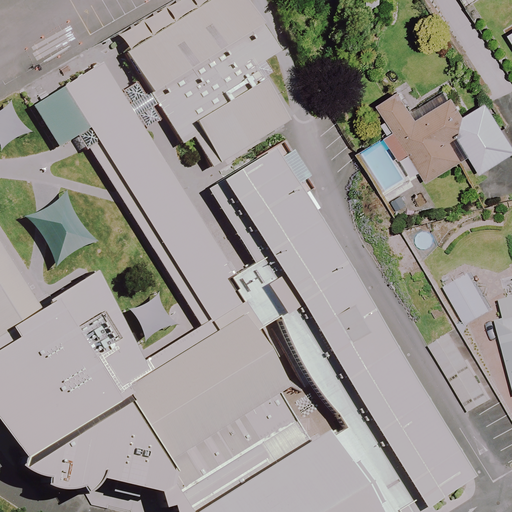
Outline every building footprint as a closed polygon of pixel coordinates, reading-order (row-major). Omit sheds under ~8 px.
[(287,63),(248,0),(212,0),(144,41),(217,163),(286,123),(260,79),(287,63)] [(257,316),(109,68),(70,91),(218,339),(257,316)] [(424,103),(417,90),(384,107),(395,129),(381,136),(394,162),(408,155),(422,181),(467,158),(475,174),(511,155),(511,150),(485,98),(458,111),(448,91),(424,103)] [(412,511),(465,481),(267,151),(212,184),(408,511),(412,511)] [(0,350),(50,321),(0,239),(0,350)] [(489,312),(467,275),(443,289),(465,326),(489,312)] [(50,321),(0,350),(0,415),(34,467),(33,473),(39,478),(46,484),(56,486),(57,493),(59,496),(71,499),(89,496),(99,499),(114,488),(171,504),(173,511),(207,511),(318,446),(293,401),(180,469),(135,395),(157,382),(107,286),(50,321)] [(511,295),(498,300),(503,318),(494,321),(511,387),(511,295)] [(301,397),(257,323),(157,382),(135,395),(180,469),(293,401),(301,397)] [(497,398),(456,330),(432,343),(473,412),(497,398)] [(375,511),(332,438),(318,446),(207,511),(375,511)]
